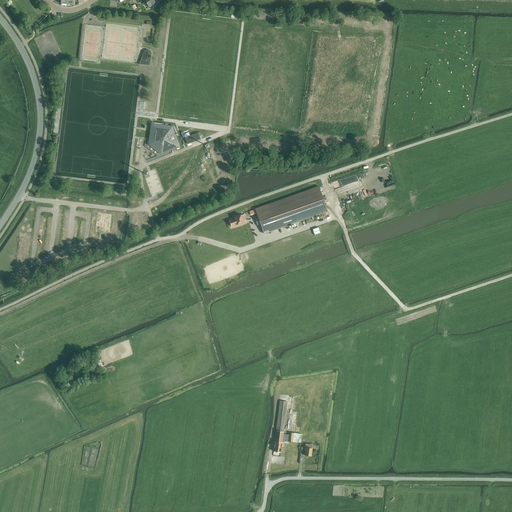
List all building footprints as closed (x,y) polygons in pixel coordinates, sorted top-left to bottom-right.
[(272,41),(267,46),(275,54),(280,49),(272,41)] [(364,48),(363,52),(365,53),(372,54),(374,44),(367,42),(366,49),(364,48)] [(287,47),(287,50),(289,50),(288,57),(294,58),(295,47),(289,47),(287,47)] [(301,48),(300,57),(306,58),(307,52),(309,52),(309,49),(307,49),(307,48),(301,47),(301,48)] [(313,48),(311,59),(318,60),(319,52),(321,53),(321,50),(319,49),(313,48)] [(326,49),(325,52),(327,52),(326,59),(332,59),(334,49),(328,48),(328,49),(326,49)] [(334,49),(332,59),(338,60),(339,54),(341,54),(341,51),(339,50),(334,49)] [(141,59),(139,65),(150,66),(151,53),(150,51),(148,50),(146,51),(145,51),(144,52),(144,55),(145,57),(145,58),(141,59)] [(344,51),(344,54),(346,55),(345,63),(351,64),(351,63),(352,52),(346,51),(346,52),(344,51)] [(352,52),(351,63),(357,64),(358,55),(360,55),(360,52),(358,52),(352,51),(352,52)] [(388,53),(378,54),(378,61),(389,60),(388,53)] [(276,62),(266,65),(268,72),(278,68),(276,62)] [(375,67),(374,74),(378,75),(378,77),(382,78),(382,75),(385,76),(386,69),(375,67)] [(286,70),(279,79),(284,83),(287,80),(289,81),(292,78),(290,76),(291,75),(286,70)] [(357,87),(356,94),(376,96),(377,90),(377,87),(378,87),(378,80),(358,78),(357,85),(358,85),(358,87),(357,87)] [(364,101),(363,107),(373,108),(374,103),(373,103),(373,100),(370,100),(370,102),(364,101)] [(361,113),(360,119),(367,120),(366,122),(370,122),(370,121),(371,115),(361,113)] [(160,154),(175,149),(181,147),(173,126),(152,123),(149,145),(160,154)] [(299,131),(298,134),(300,134),(300,135),(306,135),(307,126),(302,125),(301,131),(299,131)] [(359,127),(359,133),(360,133),(370,134),(371,128),(370,128),(370,126),(367,126),(367,128),(359,127)] [(186,138),(185,138),(187,143),(187,145),(196,141),(200,139),(198,133),(193,135),(186,138)] [(360,133),(359,139),(365,139),(365,141),(368,142),(368,140),(370,140),(371,134),(370,134),(360,133)] [(256,209),(264,234),(329,212),(320,187),(256,209)] [(229,220),(232,227),(237,225),(244,222),(244,221),(247,220),(245,214),(241,216),(241,215),(235,217),(235,218),(229,220)] [(46,216),(38,220),(41,225),(47,222),(48,221),(46,216)] [(38,220),(31,223),(33,228),(34,228),(41,225),(38,220)] [(74,220),(69,222),(72,231),(73,232),(78,229),(76,223),(78,222),(76,220),(74,220)] [(68,221),(62,224),(66,233),(72,231),(69,222),(68,221)] [(98,226),(92,229),(94,234),(104,230),(101,225),(100,223),(97,224),(98,226)] [(57,227),(55,228),(56,231),(58,230),(61,236),(66,233),(62,224),(57,226),(57,227)] [(104,230),(94,234),(97,240),(98,241),(101,240),(100,238),(106,236),(104,230)] [(51,231),(45,234),(47,239),(55,236),(52,231),(51,231)] [(38,237),(37,237),(39,243),(47,239),(45,234),(38,237)] [(87,235),(81,237),(85,246),(91,244),(90,243),(92,243),(91,240),(89,240),(87,235)] [(81,237),(75,239),(79,248),(79,249),(85,246),(81,237)] [(31,239),(26,241),(26,242),(30,251),(35,248),(32,242),(34,241),(33,239),(31,239)] [(75,239),(69,241),(71,247),(70,248),(71,251),(73,250),(79,248),(75,239)] [(26,242),(20,245),(24,254),(30,251),(26,242)] [(15,248),(13,248),(14,251),(16,250),(19,256),(24,254),(20,245),(15,247),(15,248)] [(63,245),(58,247),(58,248),(62,257),(67,254),(69,253),(68,250),(66,251),(63,245)] [(58,248),(54,250),(58,260),(63,257),(62,257),(58,248)] [(54,250),(49,252),(52,261),(53,262),(58,260),(54,250)] [(48,252),(43,254),(47,263),(52,261),(49,252),(48,252)] [(36,257),(31,259),(35,269),(41,267),(36,257)] [(31,258),(25,261),(30,271),(35,269),(31,259),(31,258)] [(25,261),(20,263),(20,264),(25,273),(30,271),(25,261)] [(3,265),(1,266),(6,277),(11,275),(7,264),(6,264),(5,262),(2,263),(3,265)] [(20,264),(15,266),(18,273),(16,274),(17,276),(19,276),(25,274),(25,273),(20,264)] [(6,277),(0,279),(3,285),(14,280),(12,274),(6,277)] [(276,431),(284,432),(288,402),(280,401),(276,431)] [(276,431),(275,442),(282,443),(283,434),(284,432),(276,431)] [(283,434),(282,443),(283,443),(289,444),(289,442),(301,443),(302,434),(289,433),(289,434),(283,434)] [(274,442),(273,445),(275,445),(274,451),(281,452),(281,446),(283,446),(283,443),(282,443),(275,442),(274,442)]
